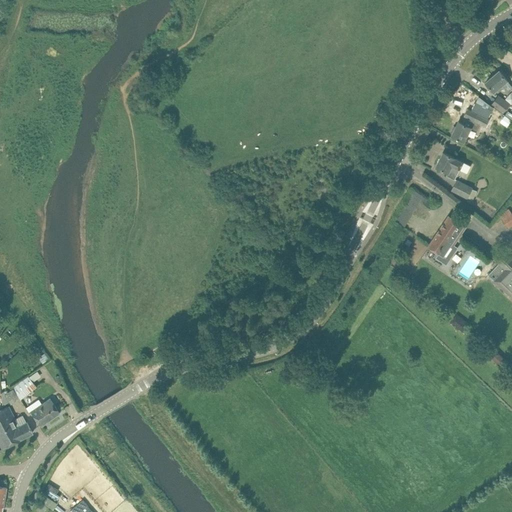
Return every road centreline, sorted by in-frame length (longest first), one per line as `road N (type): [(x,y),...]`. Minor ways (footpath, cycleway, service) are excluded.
road 1 (tertiary): [(78,422),(181,366),(258,352),(304,326),(322,306),(422,110),(466,47)]
road 2 (track): [(238,511),(160,418)]
